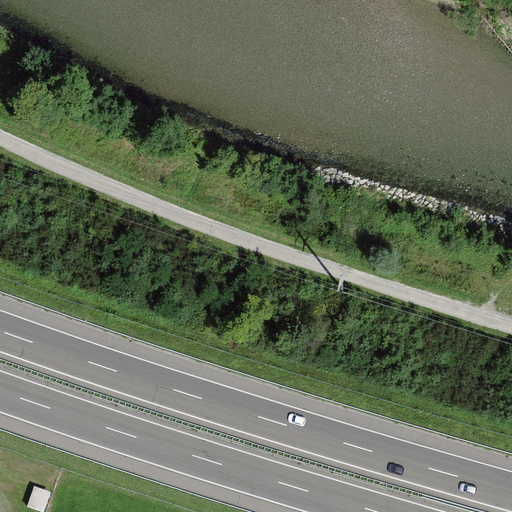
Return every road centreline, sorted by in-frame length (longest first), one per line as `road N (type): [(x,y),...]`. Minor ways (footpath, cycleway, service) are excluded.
road 1 (track): [(511,323),(112,188),(0,136)]
road 2 (motorway): [(511,491),(0,330)]
road 3 (motorway): [(0,391),(374,511)]
